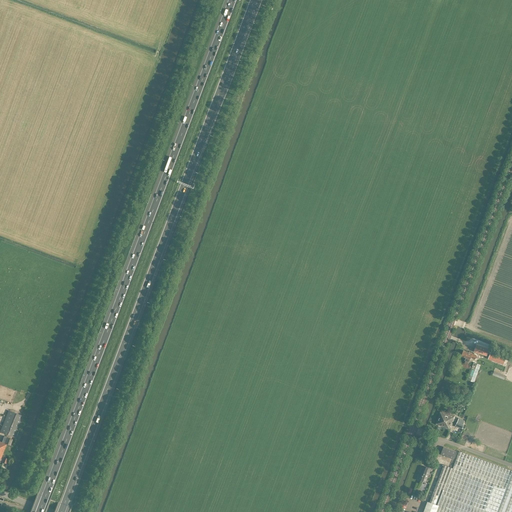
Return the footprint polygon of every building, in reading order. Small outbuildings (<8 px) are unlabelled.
[(487,357),(489,350),(476,345),(473,352),(487,357)] [(469,352),(464,350),(461,358),(465,359),(466,359),(465,361),(469,362),(470,360),(471,357),(475,359),(477,355),(472,354),(472,353),(469,352)] [(506,358),(491,352),(488,359),(504,364),(506,358)] [(481,365),(474,362),(468,380),(475,382),(481,365)] [(493,375),(505,379),(506,375),(495,371),(494,372),(493,375)] [(24,416),(9,410),(0,431),(16,437),(24,416)] [(449,429),(453,418),(440,413),(436,424),(449,429)] [(4,436),(2,442),(7,444),(10,445),(13,439),(4,436)] [(453,459),(456,452),(444,447),(441,455),(453,459)] [(511,511),(511,470),(460,451),(453,468),(444,465),(430,502),(428,501),(423,511),(511,511)] [(431,469),(423,466),(419,479),(426,482),(431,469)]
